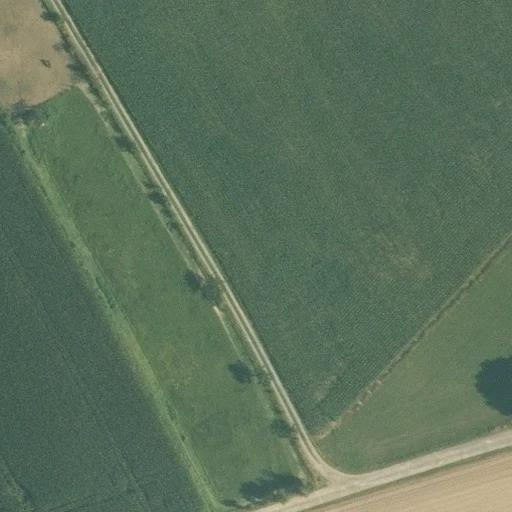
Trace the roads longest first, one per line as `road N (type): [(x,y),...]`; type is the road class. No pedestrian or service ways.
road 1 (track): [(52,0),(334,487)]
road 2 (track): [(511,432),(261,511)]
